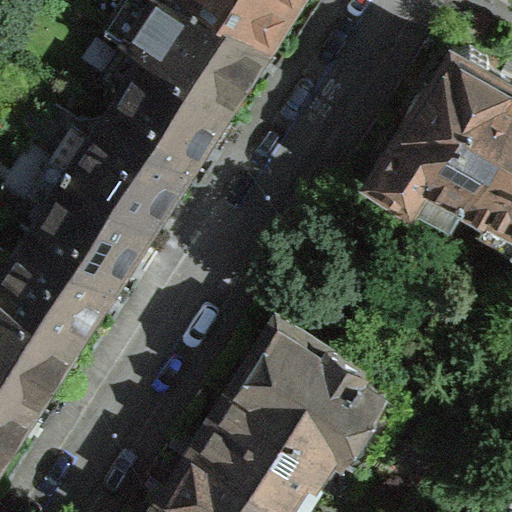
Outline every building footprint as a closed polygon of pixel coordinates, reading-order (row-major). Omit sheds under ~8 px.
[(237,81),(266,36),(209,0),(146,0),(145,0),(119,0),(105,22),(127,36),(225,99),(237,81)] [(209,0),(266,36),(289,0),(209,0)] [(122,80),(105,106),(187,158),(200,139),(225,99),(127,36),(106,69),(122,80)] [(461,191),(511,101),(511,75),(489,63),(486,52),(470,43),(459,46),(453,42),(428,81),(426,80),(410,104),(405,117),(389,141),(373,166),(381,176),(396,185),(408,188),(420,168),(461,191)] [(187,158),(105,106),(102,111),(79,115),(54,99),(28,140),(149,218),(159,201),(187,158)] [(511,101),(461,191),(460,193),(486,208),(489,203),(511,216),(511,101)] [(32,219),(29,224),(111,277),(122,259),(149,218),(28,140),(1,181),(32,201),(27,208),(32,219)] [(12,251),(0,242),(0,289),(72,336),(86,316),(111,277),(29,224),(12,251)] [(365,301),(415,334),(431,310),(412,290),(384,272),(365,301)] [(0,378),(31,399),(46,377),(72,336),(0,289),(0,378)] [(362,461),(405,394),(362,365),(365,360),(327,336),(324,341),(279,312),(244,364),(235,379),(331,441),(362,461)] [(0,447),(5,439),(31,399),(0,378),(0,447)] [(331,441),(235,379),(208,420),(198,436),(303,504),(324,473),(314,467),(331,441)] [(298,511),(303,504),(198,436),(172,476),(161,493),(190,511),(298,511)] [(148,511),(190,511),(161,493),(148,511)]
